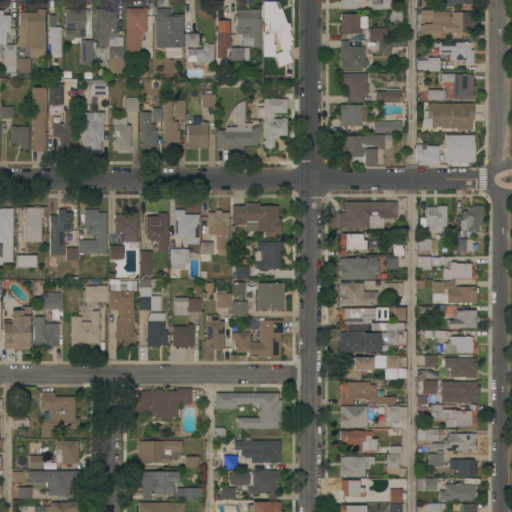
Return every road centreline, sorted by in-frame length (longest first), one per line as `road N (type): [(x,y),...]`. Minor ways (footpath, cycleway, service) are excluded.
road 1 (residential): [(502,0),(503,511)]
road 2 (residential): [(511,181),(0,180)]
road 3 (residential): [(313,511),(313,0)]
road 4 (residential): [(313,375),(0,374)]
road 5 (residential): [(109,511),(110,374)]
